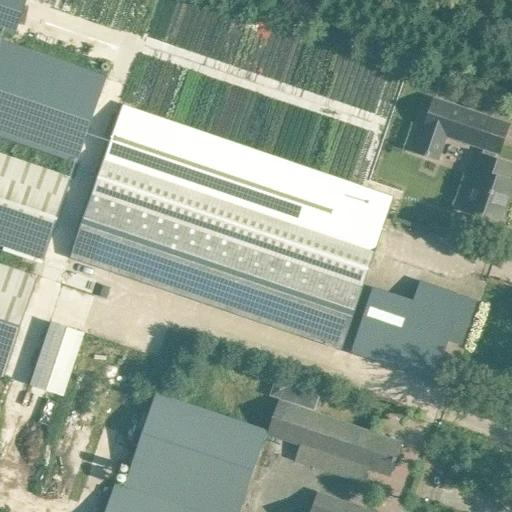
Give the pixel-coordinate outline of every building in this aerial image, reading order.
[(0,0),(0,26),(15,31),(26,0),(0,0)] [(0,132),(76,159),(105,75),(0,39),(0,132)] [(509,125),(434,99),(416,152),(438,159),(446,135),(500,153),(509,125)] [(102,168),(353,254),(372,260),(393,198),(123,107),(102,168)] [(0,244),(42,258),(71,175),(0,150),(0,244)] [(466,210),(501,222),(511,192),(504,190),(511,167),(511,165),(494,159),(482,155),(471,185),(474,186),(472,191),(466,210)] [(69,255),(324,342),(343,348),(366,279),(93,186),(69,255)] [(0,374),(2,375),(36,277),(0,265),(0,374)] [(374,289),(353,351),(434,379),(447,341),(462,297),(421,283),(414,303),(374,289)] [(69,395),(88,330),(51,319),(31,384),(69,395)] [(279,400),(267,434),(391,477),(403,443),(279,400)] [(240,511),(255,470),(262,448),(150,411),(124,488),(115,485),(105,511),(240,511)] [(374,511),(359,507),(318,493),(311,511),(374,511)]
